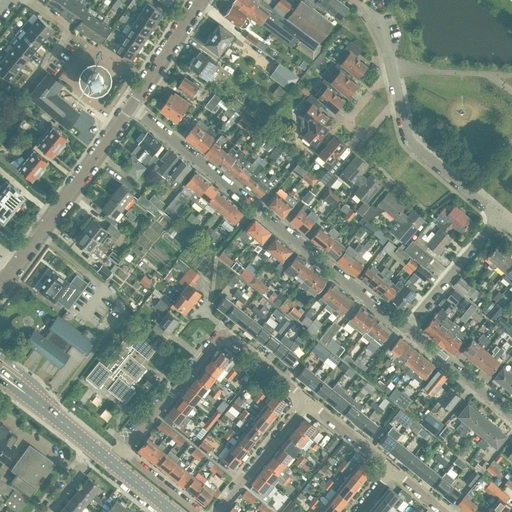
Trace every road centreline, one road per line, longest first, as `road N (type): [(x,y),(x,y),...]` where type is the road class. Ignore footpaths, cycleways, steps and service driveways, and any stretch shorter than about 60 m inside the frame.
road 1 (residential): [(131,102),(408,329)]
road 2 (residential): [(499,218),(408,140),(378,26),(349,0)]
road 3 (residential): [(123,452),(221,334),(307,401)]
road 4 (residential): [(0,284),(131,102)]
road 5 (unclassified): [(408,329),(499,218)]
road 6 (residential): [(307,401),(218,511)]
road 7 (residential): [(408,329),(511,415)]
road 8 (tertiary): [(97,451),(0,372)]
road 9 (residential): [(131,102),(200,0)]
